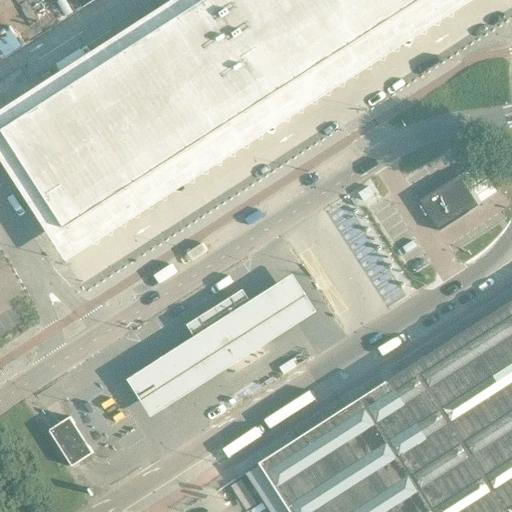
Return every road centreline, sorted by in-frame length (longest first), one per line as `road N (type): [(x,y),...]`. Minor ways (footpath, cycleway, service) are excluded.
road 1 (tertiary): [(99,511),(491,262),(511,239)]
road 2 (tertiary): [(511,116),(413,133),(106,331)]
